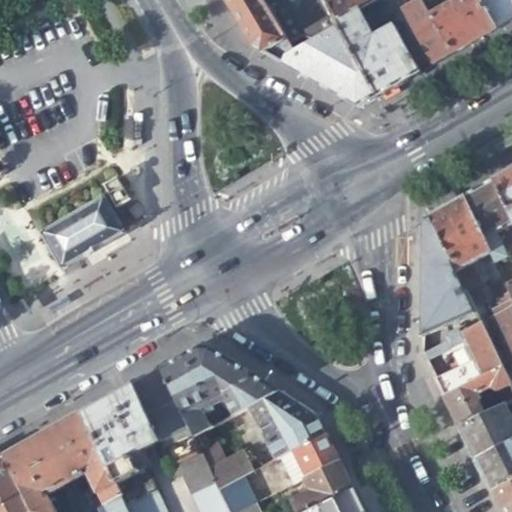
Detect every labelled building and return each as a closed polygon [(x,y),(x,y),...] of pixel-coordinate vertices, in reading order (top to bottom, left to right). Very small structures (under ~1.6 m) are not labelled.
[(252,49),(285,68),(285,62),(292,57),(259,0),(223,0),(233,16),(252,49)] [(285,62),(285,68),(360,110),(369,105),(376,101),(334,26),(319,0),(259,0),(292,57),(285,62)] [(377,0),(319,0),(334,26),(358,12),(378,1),(377,0)] [(396,0),(435,66),(445,61),(454,55),(430,15),(420,0),(396,0)] [(451,2),(430,15),(454,55),(472,45),(497,30),(479,0),(459,0),(461,3),(454,8),(451,2)] [(511,0),(479,0),(497,30),(511,21),(511,0)] [(374,40),(358,12),(334,26),(376,101),(411,81),(421,74),(395,29),(374,40)] [(511,172),(509,174),(492,185),(511,227),(511,172)] [(118,178),(106,186),(110,195),(117,207),(130,200),(118,178)] [(493,237),(511,227),(492,185),(483,190),(482,188),(475,193),(461,200),(488,258),(493,268),(504,262),(493,237)] [(98,250),(126,234),(105,198),(43,234),(63,270),(98,250)] [(466,268),(488,258),(461,200),(446,209),(427,219),(428,220),(449,264),(455,278),(471,310),(480,305),(473,291),(477,289),(466,268)] [(448,320),(452,330),(454,328),(456,332),(476,323),(471,310),(455,278),(449,264),(428,220),(421,224),(421,254),(420,297),(420,339),(448,320)] [(486,321),(511,376),(511,375),(511,309),(505,293),(499,281),(486,287),(494,305),(490,308),(494,317),(486,321)] [(461,368),(432,382),(441,401),(499,371),(476,323),(456,332),(454,328),(452,330),(439,338),(442,343),(420,357),(423,364),(460,344),(467,359),(474,373),(466,378),(461,368)] [(430,342),(420,349),(420,357),(442,343),(439,338),(438,336),(430,342)] [(248,407),(277,392),(236,365),(210,348),(198,348),(192,352),(172,363),(160,370),(194,434),(210,426),(204,415),(214,409),(209,399),(219,395),(229,416),(248,407)] [(159,441),(170,464),(202,448),(200,445),(194,434),(160,370),(148,377),(133,386),(159,441)] [(495,395),(498,393),(508,389),(503,380),(499,371),(441,401),(448,415),(457,431),(484,418),(477,403),(481,401),(479,395),(489,390),(495,395)] [(511,375),(511,376),(503,380),(508,389),(511,398),(511,375)] [(137,454),(159,441),(133,386),(108,400),(81,415),(112,468),(124,496),(131,511),(230,511),(219,487),(202,448),(170,464),(175,474),(183,471),(201,511),(167,511),(160,495),(137,454)] [(498,393),(505,408),(511,404),(511,398),(508,389),(498,393)] [(275,460),(279,458),(325,436),(316,418),(293,402),(277,392),(248,407),(275,460)] [(210,426),(229,416),(219,395),(209,399),(214,409),(204,415),(210,426)] [(511,430),(505,415),(511,412),(511,404),(505,408),(484,418),(457,431),(465,448),(473,464),(511,443),(511,430)] [(63,426),(43,438),(68,484),(84,475),(82,471),(87,468),(92,469),(91,476),(105,505),(124,496),(112,468),(81,415),(63,426)] [(306,474),(308,478),(339,463),(332,449),(325,436),(279,458),(292,482),(306,474)] [(68,484),(43,438),(24,449),(6,459),(33,505),(36,511),(56,511),(50,499),(44,497),(44,492),(49,490),(52,494),(68,484)] [(214,438),(200,445),(202,448),(219,487),(241,476),(250,472),(241,452),(224,460),(214,438)] [(511,443),(473,464),(480,478),(488,496),(511,483),(511,443)] [(0,511),(36,511),(33,505),(6,459),(0,462),(0,511)] [(344,473),(339,463),(308,478),(314,491),(294,501),(298,511),(305,511),(352,489),(344,473)] [(242,511),(256,505),(241,476),(219,487),(230,511),(242,511)] [(511,511),(511,483),(488,496),(496,510),(496,511),(511,511)] [(363,511),(352,489),(305,511),(363,511)] [(101,511),(131,511),(124,496),(105,505),(99,508),(101,511)]
